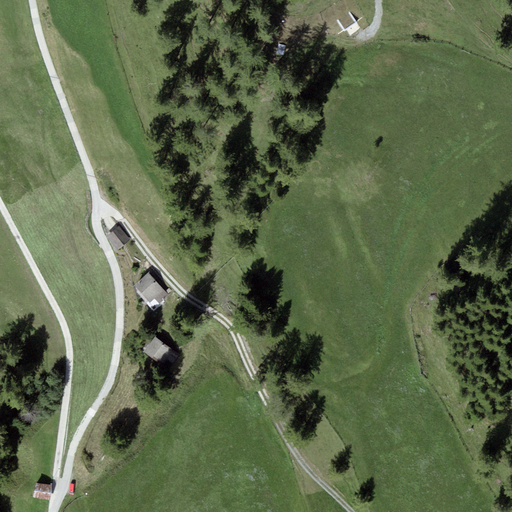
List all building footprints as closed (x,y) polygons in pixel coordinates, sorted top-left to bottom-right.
[(338,20),(351,13),(357,8),(351,0),(339,0),(321,12),(330,26),(338,20)] [(357,23),(351,13),(338,20),(345,30),(357,23)] [(286,46),(278,44),(276,54),(283,56),(286,46)] [(130,240),(119,226),(107,236),(118,250),(130,240)] [(149,272),(133,285),(149,304),(148,305),(153,312),(164,303),(162,301),(169,295),(149,272)] [(179,355),(156,337),(144,352),(165,368),(170,361),(172,363),(179,355)] [(53,485),(36,483),(34,497),(50,500),(53,485)]
